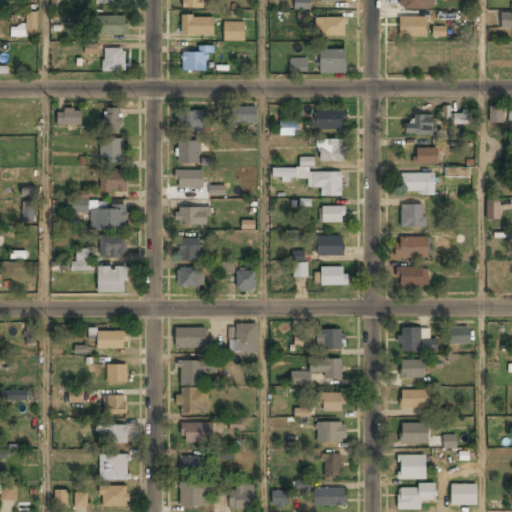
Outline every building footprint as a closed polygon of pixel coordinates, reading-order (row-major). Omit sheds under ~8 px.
[(310,9),(309,0),(293,0),(294,9),(310,9)] [(430,9),(430,0),(400,0),(400,9),(430,9)] [(12,36),(37,36),(37,12),(25,12),(25,25),(12,25),(12,36)] [(511,28),(511,14),(501,14),(501,28),(511,28)] [(126,35),(126,15),(96,15),(96,35),(126,35)] [(213,35),(213,16),(180,16),(180,35),(213,35)] [(344,17),(316,17),(316,36),(344,36),(344,17)] [(399,37),(426,37),(426,17),(399,17),(399,37)] [(225,40),(244,40),(244,23),(225,23),(225,40)] [(446,27),(432,26),(431,36),(446,37),(446,27)] [(84,54),(98,54),(98,44),(84,43),(84,54)] [(125,48),(103,48),(103,72),(125,72),(125,48)] [(470,48),(451,51),(452,65),(472,63),(470,48)] [(345,73),(345,50),(319,50),(319,73),(345,73)] [(182,71),(207,71),(207,51),(182,51),(182,71)] [(290,72),(307,72),(307,59),(290,59),(290,72)] [(256,106),(231,106),(231,124),(256,124),(256,106)] [(490,122),(503,122),(503,106),(490,106),(490,122)] [(103,108),(103,134),(122,134),(122,108),(103,108)] [(316,129),(346,129),(346,109),(316,109),(316,129)] [(81,125),(81,110),(57,110),(57,125),(81,125)] [(177,131),(204,131),(204,111),(177,111),(177,131)] [(471,113),(447,113),(447,122),(471,122),(471,113)] [(413,122),(405,122),(405,134),(432,134),(432,114),(413,114),(413,122)] [(298,121),(280,121),(280,134),(298,134),(298,121)] [(100,139),(100,161),(123,161),(123,139),(100,139)] [(317,139),(317,161),(342,161),(342,139),(317,139)] [(199,140),(177,140),(177,163),(199,163),(199,140)] [(437,163),(437,147),(414,147),(414,163),(437,163)] [(341,197),(341,172),(310,172),(310,158),(300,158),(300,167),(273,167),(273,178),(309,178),(309,188),(321,188),(321,196),(341,197)] [(457,176),(468,176),(468,168),(457,168),(457,176)] [(202,187),(202,170),(175,170),(175,187),(202,187)] [(125,192),(125,171),(100,171),(100,192),(125,192)] [(435,173),(401,173),(401,194),(435,194),(435,173)] [(209,186),(209,196),(225,195),(225,185),(209,186)] [(36,187),(21,188),(22,197),(36,197),(36,187)] [(89,228),(126,229),(126,207),(88,207),(89,200),(72,200),(72,212),(89,212),(89,228)] [(34,202),(22,201),(21,222),(33,222),(34,202)] [(487,218),(498,218),(498,201),(487,201),(487,218)] [(424,204),(401,204),(401,227),(424,227),(424,204)] [(206,225),(206,207),(176,207),(176,225),(206,225)] [(344,207),(319,207),(319,223),(344,223),(344,207)] [(99,235),(99,257),(126,257),(126,235),(99,235)] [(343,236),(317,236),(317,256),(343,256),(343,236)] [(396,257),(429,257),(429,237),(396,237),(396,257)] [(178,261),(198,261),(198,238),(178,238),(178,261)] [(77,260),(71,260),(71,271),(90,271),(90,250),(77,250),(77,260)] [(307,277),(307,262),(310,262),(310,253),(292,253),(292,278),(307,277)] [(233,273),(233,262),(217,262),(217,273),(233,273)] [(97,293),(126,293),(126,267),(97,267),(97,293)] [(201,286),(201,267),(177,267),(177,286),(201,286)] [(317,285),(347,285),(347,267),(317,267),(317,285)] [(397,267),(397,287),(427,287),(427,267),(397,267)] [(255,270),(237,270),(237,291),(255,291),(255,270)] [(256,325),(231,325),(231,354),(256,354),(256,325)] [(24,327),(25,344),(36,343),(35,326),(24,327)] [(88,340),(96,340),(96,328),(88,328),(88,340)] [(207,328),(174,328),(174,348),(207,348),(207,328)] [(427,328),(400,328),(400,351),(437,351),(437,338),(427,338),(427,328)] [(469,328),(449,328),(449,344),(469,344),(469,328)] [(97,348),(127,348),(127,330),(97,330),(97,348)] [(317,330),(317,351),(344,351),(344,330),(317,330)] [(308,360),(308,371),(291,371),(291,386),(310,385),(310,377),(341,377),(341,359),(308,360)] [(401,377),(424,377),(424,359),(401,359),(401,377)] [(207,413),(207,386),(207,361),(178,361),(178,413),(207,413)] [(127,364),(105,364),(105,382),(127,382),(127,364)] [(68,403),(84,402),(84,390),(68,391),(68,403)] [(429,408),(429,390),(400,390),(400,408),(429,408)] [(0,401),(27,401),(27,391),(0,391),(0,401)] [(343,411),(343,394),(322,393),(322,411),(343,411)] [(125,395),(103,395),(103,414),(125,414),(125,395)] [(293,417),(310,417),(310,409),(294,408),(293,417)] [(239,425),(235,425),(235,419),(229,419),(229,431),(239,431),(239,425)] [(316,442),(344,442),(344,422),(316,422),(316,442)] [(180,423),(180,443),(211,443),(211,423),(180,423)] [(400,443),(427,443),(427,423),(400,423),(400,443)] [(127,443),(127,424),(97,424),(97,443),(127,443)] [(456,435),(446,435),(446,448),(456,448),(456,435)] [(216,459),(233,459),(233,450),(216,450),(216,459)] [(341,477),(341,454),(322,454),(322,477),(341,477)] [(129,455),(99,455),(99,481),(129,481),(129,455)] [(397,455),(397,479),(425,479),(425,455),(397,455)] [(179,456),(179,473),(204,473),(204,456),(179,456)] [(179,482),(179,506),(207,506),(207,482),(179,482)] [(476,505),(476,483),(451,483),(451,505),(476,505)] [(254,485),(229,485),(229,509),(254,509),(254,485)] [(397,510),(421,510),(421,500),(435,500),(435,485),(397,485),(397,510)] [(1,500),(15,500),(15,486),(1,486),(1,500)] [(99,507),(127,507),(127,486),(99,486),(99,507)] [(344,487),(314,487),(314,505),(344,505),(344,487)] [(54,490),(54,508),(67,508),(67,490),(54,490)] [(287,491),(272,491),(272,506),(287,507),(287,491)] [(86,507),(86,492),(75,492),(75,507),(86,507)]
